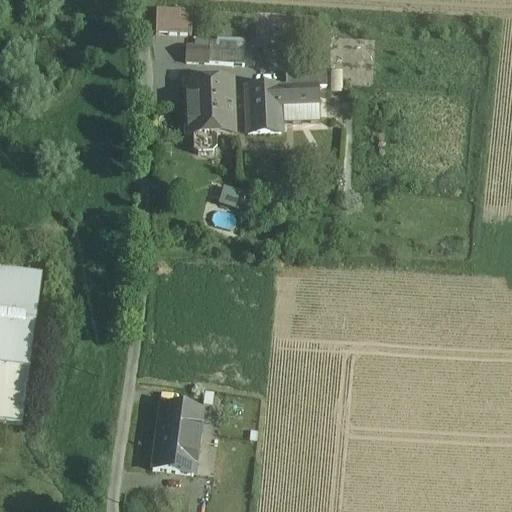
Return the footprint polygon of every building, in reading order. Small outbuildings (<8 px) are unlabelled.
[(192,15),(156,13),(155,37),(191,39),(192,15)] [(255,47),(209,46),(208,52),(180,50),(179,66),(254,69),(255,47)] [(317,76),(285,77),(286,90),(318,89),(317,76)] [(231,85),(184,87),(186,140),(192,139),(193,154),(198,158),(212,157),(216,153),(215,139),(233,138),(231,85)] [(286,90),(246,91),(248,137),(281,136),(280,110),(318,108),(318,89),(286,90)] [(238,197),(223,193),(219,207),(233,212),(238,197)] [(41,284),(0,278),(0,372),(29,376),(41,284)] [(29,376),(0,372),(0,425),(22,428),(26,400),(29,376)] [(201,415),(161,409),(153,473),(193,478),(201,415)]
